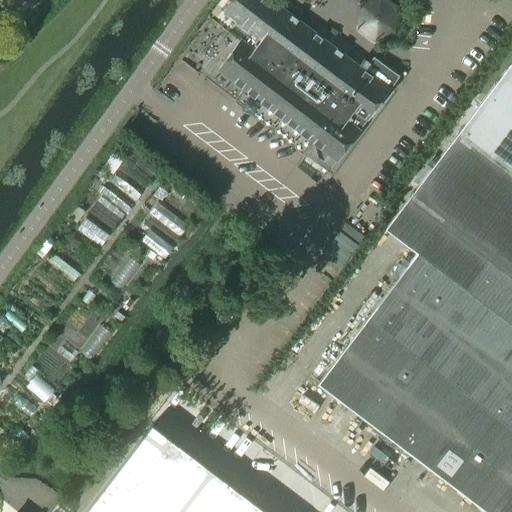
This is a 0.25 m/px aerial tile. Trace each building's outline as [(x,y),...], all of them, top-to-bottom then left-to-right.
[(34,0),(4,0),(2,3),(17,18),(34,0)] [(365,70),(360,66),(353,61),(272,0),(228,0),(222,10),(238,22),(235,26),(248,36),(244,41),(241,40),(219,70),(244,89),(234,101),(332,176),(395,93),(390,89),(399,76),(374,57),(365,70)] [(390,0),(319,0),(323,3),(322,13),(342,27),(354,25),(365,33),(353,61),(360,66),(372,39),(375,41),(398,31),(398,5),(390,0)] [(511,511),(511,60),(388,226),(387,225),(386,227),(418,251),(319,382),(490,511),(511,511)] [(268,511),(153,424),(85,511),(268,511)]
